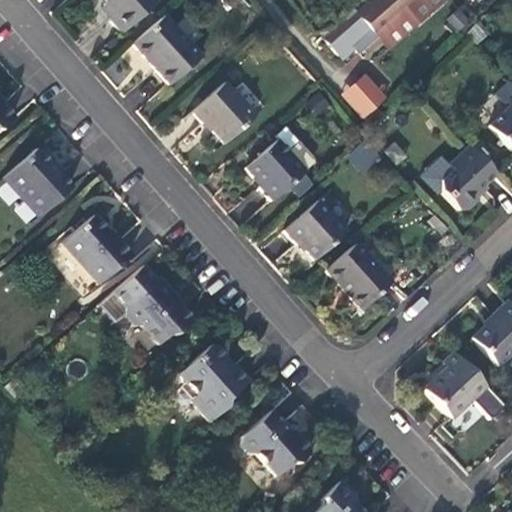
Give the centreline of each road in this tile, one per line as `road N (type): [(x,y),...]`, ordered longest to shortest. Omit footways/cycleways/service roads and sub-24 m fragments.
road 1 (residential): [(10,0),(335,390)]
road 2 (residential): [(335,390),(511,231)]
road 3 (residential): [(335,390),(444,511)]
